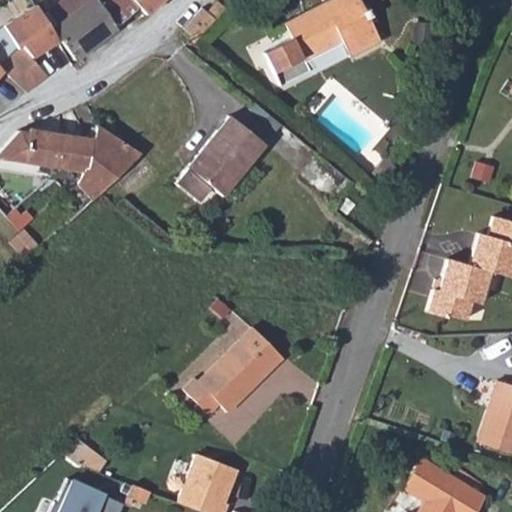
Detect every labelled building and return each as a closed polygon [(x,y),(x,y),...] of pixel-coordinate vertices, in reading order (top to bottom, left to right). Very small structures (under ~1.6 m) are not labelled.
[(71,61),(112,28),(90,0),(62,0),(47,12),(56,25),(50,30),(71,61)] [(90,0),(112,28),(137,8),(129,0),(90,0)] [(129,0),(137,8),(143,14),(159,0),(129,0)] [(186,39),(192,44),(224,7),(216,0),(205,11),(200,8),(182,28),(189,35),(186,39)] [(361,0),(323,0),(285,20),(295,38),(266,53),(282,83),(309,68),(305,58),(343,38),(353,32),(362,49),(382,39),(370,15),(373,14),(369,7),(366,8),(361,0)] [(0,24),(0,37),(9,55),(12,52),(23,62),(49,43),(29,6),(0,24)] [(432,20),(416,19),(414,38),(429,40),(432,20)] [(352,55),(362,49),(353,32),(343,38),(352,55)] [(0,73),(22,96),(42,78),(23,62),(12,52),(9,55),(0,63),(0,68),(1,70),(0,70),(0,73)] [(225,116),(184,167),(207,186),(219,196),(260,144),(225,116)] [(63,185),(48,200),(67,220),(81,207),(94,195),(95,193),(136,154),(94,124),(91,140),(26,129),(24,135),(16,131),(0,147),(0,159),(80,173),(71,185),(63,185)] [(394,172),(382,163),(369,179),(381,188),(394,172)] [(207,186),(184,167),(171,183),(189,198),(193,194),(198,198),(207,186)] [(32,217),(4,185),(0,187),(0,206),(19,228),(32,217)] [(102,204),(94,195),(81,207),(89,216),(102,204)] [(343,199),(336,208),(344,215),(351,206),(343,199)] [(473,248),(468,266),(489,272),(511,279),(511,275),(511,222),(493,217),(487,237),(481,235),(476,249),(473,248)] [(11,239),(25,253),(37,240),(23,227),(11,239)] [(468,266),(446,260),(440,282),(437,291),(432,290),(426,313),(445,319),(446,316),(465,321),(471,302),(480,305),(489,272),(468,266)] [(283,358),(277,352),(249,327),(194,381),(190,376),(179,388),(207,417),(219,406),(226,414),(283,358)] [(511,383),(493,377),(473,438),(511,450),(511,383)] [(91,447),(74,435),(60,449),(79,463),(81,460),(91,447)] [(58,451),(50,464),(65,474),(74,462),(58,451)] [(230,468),(189,451),(169,498),(200,511),(214,511),(219,502),(216,500),(230,468)] [(454,474),(420,454),(399,488),(420,499),(411,511),(473,511),(485,493),(480,489),(485,481),(459,465),(454,474)] [(64,479),(48,511),(114,511),(118,504),(64,479)]
